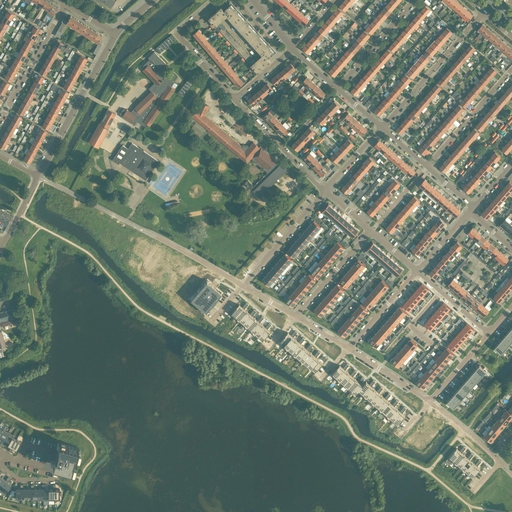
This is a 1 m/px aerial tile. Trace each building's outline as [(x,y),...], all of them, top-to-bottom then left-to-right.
[(46,1),(44,0),(38,0),(36,4),(40,6),(38,9),(40,10),(42,7),(46,1)] [(286,0),(282,5),(287,9),(291,4),(286,0)] [(451,0),(448,3),(446,6),(449,9),(447,11),(449,12),(451,10),(453,8),(458,2),(455,0),(451,0)] [(47,11),(51,5),(46,1),(42,7),(47,11)] [(349,6),(344,1),(340,6),(345,10),(347,8),(352,12),(353,10),(349,6)] [(391,11),(395,7),(390,2),(386,6),(391,11)] [(458,2),(453,8),(458,12),(463,7),(458,2)] [(209,18),(213,22),(216,26),(217,25),(216,25),(227,14),(233,20),(230,22),(256,51),(258,48),(264,54),(252,65),(251,64),(258,72),(271,61),(268,58),(275,52),(231,4),(224,10),(221,7),(209,18)] [(291,4),(287,9),(291,13),(296,8),(291,4)] [(57,8),(51,5),(47,11),(53,14),(57,8)] [(388,16),(391,11),(386,6),(382,11),(388,16)] [(425,6),(421,10),(426,15),(430,10),(425,6)] [(338,7),(334,12),(340,17),(344,12),(338,7)] [(463,7),(458,12),(463,16),(468,11),(463,7)] [(296,8),(291,13),(296,17),(300,12),(296,8)] [(421,10),(417,15),(422,19),(424,17),(426,19),(427,17),(428,16),(426,15),(421,10)] [(7,11),(4,16),(11,20),(14,14),(7,11)] [(384,20),(388,16),(382,11),(378,15),(384,20)] [(468,11),(463,16),(468,21),(473,16),(468,11)] [(300,12),(296,17),(300,21),(305,15),(300,12)] [(334,12),(330,17),(336,21),(340,17),(334,12)] [(63,18),(61,21),(62,22),(65,24),(96,43),(97,42),(101,35),(71,15),(67,21),(63,18)] [(305,15),(300,21),(305,25),(309,20),(305,15)] [(378,15),(374,20),(380,25),(384,20),(378,15)] [(417,15),(413,20),(418,24),(422,19),(417,15)] [(1,21),(8,25),(11,20),(4,16),(1,21)] [(330,17),(326,21),(332,26),(336,21),(330,17)] [(376,29),(380,25),(374,20),(370,24),(376,29)] [(413,20),(409,24),(414,28),(418,24),(413,20)] [(442,20),(440,21),(442,23),(447,27),(447,28),(447,27),(443,32),(448,37),(452,32),(454,30),(444,22),(442,20)] [(326,21),(322,26),(328,30),(332,26),(326,21)] [(372,34),(376,29),(370,24),(366,29),(372,34)] [(409,24),(405,29),(410,33),(414,28),(409,24)] [(482,24),(478,29),(481,32),(478,34),(479,35),(481,37),(483,34),(487,28),(482,24)] [(31,31),(37,35),(40,29),(34,25),(31,31)] [(322,26),(318,30),(324,35),(328,30),(322,26)] [(487,28),(483,34),(488,38),(492,33),(487,28)] [(28,36),(34,40),(37,35),(31,31),(28,29),(25,35),(28,36)] [(198,29),(193,34),(197,38),(202,34),(198,29)] [(405,29),(401,33),(406,38),(410,33),(405,29)] [(318,30),(314,35),(320,39),(322,37),(324,39),(325,38),(326,37),(324,35),(318,30)] [(361,35),(360,35),(366,40),(370,35),(365,31),(364,31),(361,35)] [(443,32),(439,37),(444,41),(448,37),(443,32)] [(401,33),(397,38),(402,42),(406,38),(401,33)] [(492,33),(488,38),(491,41),(489,43),(491,44),(493,42),(497,37),(492,33)] [(202,34),(197,38),(201,42),(206,38),(202,34)] [(171,35),(155,49),(159,53),(175,40),(171,35)] [(314,35),(310,39),(316,44),(318,41),(321,43),(322,41),(320,39),(314,35)] [(357,39),(357,40),(362,45),(366,40),(360,35),(357,39)] [(31,45),(34,40),(28,36),(25,41),(31,45)] [(353,39),(351,42),(353,44),(358,49),(362,45),(357,40),(357,39),(352,36),(351,37),(352,39),(353,39)] [(206,38),(201,42),(205,47),(210,43),(212,41),(208,37),(206,38)] [(439,37),(435,41),(440,46),(444,41),(439,37)] [(497,37),(493,42),(498,47),(502,41),(497,37)] [(346,38),(345,40),(347,42),(349,44),(346,46),(347,47),(349,49),(354,54),(358,49),(353,44),(351,42),(348,40),(346,38)] [(397,38),(393,42),(398,47),(399,45),(402,47),(403,45),(404,44),(402,42),(397,38)] [(310,39),(306,44),(312,48),(316,44),(310,39)] [(20,45),(22,46),(28,50),(31,45),(25,41),(22,40),(20,45)] [(57,40),(54,45),(60,49),(63,51),(65,47),(61,45),(63,43),(57,40)] [(435,41),(431,45),(437,50),(440,46),(435,41)] [(501,50),(497,54),(499,56),(503,51),(507,46),(502,41),(498,47),(501,50)] [(393,42),(389,47),(394,51),(398,47),(393,42)] [(210,43),(205,47),(209,51),(213,47),(210,43)] [(306,44),(302,48),(308,53),(312,48),(306,44)] [(60,49),(54,45),(51,51),(57,54),(60,49)] [(431,45),(427,50),(433,55),(437,50),(431,45)] [(470,45),(466,49),(471,54),(475,49),(470,45)] [(19,52),(26,55),(28,50),(22,46),(19,52)] [(511,49),(507,46),(503,51),(506,54),(504,56),(506,58),(508,56),(508,55),(511,50),(511,49)] [(213,47),(209,51),(212,56),(217,51),(213,47)] [(349,49),(345,53),(350,58),(354,54),(349,49)] [(387,49),(383,54),(388,58),(392,53),(387,49)] [(466,49),(462,54),(467,58),(471,54),(466,49)] [(427,50),(423,54),(429,59),(433,55),(427,50)] [(51,51),(48,56),(54,59),(57,54),(51,51)] [(149,59),(143,65),(145,67),(143,70),(155,82),(148,88),(151,91),(134,108),(135,109),(132,113),(127,109),(126,111),(123,109),(120,113),(122,115),(122,116),(134,125),(137,121),(145,127),(147,124),(149,125),(174,89),(171,86),(174,82),(172,80),(175,76),(170,72),(164,78),(157,72),(166,63),(154,51),(148,57),(149,59)] [(217,51),(212,56),(216,60),(221,56),(217,51)] [(23,60),(26,55),(19,52),(16,57),(23,60)] [(345,53),(341,58),(346,63),(350,58),(345,53)] [(383,54),(379,58),(384,62),(386,64),(387,63),(391,60),(388,58),(383,54)] [(423,54),(419,59),(425,64),(429,59),(423,54)] [(462,54),(458,59),(463,63),(465,65),(466,64),(468,62),(469,60),(467,58),(462,54)] [(77,60),(84,64),(87,59),(80,55),(77,60)] [(45,61),(51,65),(54,59),(48,56),(45,61)] [(221,56),(216,60),(220,65),(225,60),(221,56)] [(16,57),(13,62),(20,66),(23,60),(16,57)] [(416,59),(413,62),(415,63),(421,68),(425,64),(419,59),(417,57),(416,59)] [(341,58),(337,62),(343,67),(346,63),(341,58)] [(379,58),(375,63),(380,67),(384,62),(379,58)] [(458,59),(454,63),(459,67),(463,63),(458,59)] [(77,60),(74,66),(81,69),(84,64),(77,60)] [(225,60),(220,65),(224,69),(229,65),(225,60)] [(45,61),(42,67),(47,70),(51,65),(45,61)] [(17,71),(20,66),(13,62),(10,67),(17,71)] [(337,62),(333,67),(339,72),(343,67),(337,62)] [(286,67),(291,73),(296,68),(291,63),(286,67)] [(375,63),(371,67),(376,72),(380,67),(375,63)] [(415,63),(411,68),(412,68),(417,73),(421,68),(415,63)] [(454,63),(450,68),(455,72),(459,67),(454,63)] [(81,69),(74,66),(72,64),(69,70),(72,71),(78,75),(81,69)] [(407,64),(405,66),(408,68),(407,68),(409,70),(407,72),(413,77),(417,73),(412,68),(411,68),(407,64)] [(229,65),(224,69),(227,73),(232,69),(229,65)] [(488,71),(493,76),(497,71),(492,66),(488,71)] [(10,67),(7,72),(14,76),(17,71),(10,67)] [(47,70),(42,67),(39,72),(44,75),(47,70)] [(286,77),(291,73),(286,67),(281,71),(286,77)] [(333,67),(329,71),(335,76),(339,72),(333,67)] [(371,67),(367,72),(372,76),(376,72),(371,67)] [(450,68),(446,72),(451,76),(455,72),(450,68)] [(232,69),(227,73),(231,78),(236,74),(232,69)] [(72,71),(69,76),(75,80),(78,75),(72,71)] [(281,71),(276,75),(282,81),(286,77),(281,71)] [(489,80),(493,76),(488,71),(484,75),(489,80)] [(14,76),(7,72),(4,78),(11,81),(14,76)] [(367,72),(363,77),(368,81),(372,76),(367,72)] [(446,72),(442,77),(447,81),(451,76),(446,72)] [(35,79),(41,82),(44,77),(38,74),(35,79)] [(236,74),(231,78),(235,82),(240,78),(236,74)] [(406,74),(402,79),(407,84),(411,79),(406,74)] [(282,81),(276,75),(272,79),(277,85),(282,81)] [(485,85),(489,80),(484,75),(480,80),(485,85)] [(75,80),(69,76),(66,81),(72,85),(75,80)] [(186,82),(178,93),(183,97),(191,85),(194,79),(189,76),(186,82)] [(240,78),(235,82),(239,87),(244,82),(242,80),(244,78),(242,76),(240,78)] [(304,84),(300,89),(302,91),(306,86),(311,80),(306,76),(301,82),(304,84)] [(363,77),(359,81),(364,86),(368,81),(363,77)] [(442,77),(438,82),(443,86),(447,81),(442,77)] [(0,79),(0,84),(0,85),(7,89),(10,83),(1,78),(0,79)] [(35,79),(32,84),(37,88),(41,82),(35,79)] [(402,79),(398,83),(403,88),(407,84),(402,79)] [(309,88),(305,92),(308,94),(311,90),(316,85),(311,80),(306,86),(309,88)] [(482,89),(485,85),(480,80),(476,84),(482,89)] [(72,85),(66,81),(63,87),(70,90),(72,85)] [(359,81),(355,86),(360,90),(364,86),(359,81)] [(267,83),(262,87),(267,93),(272,89),(267,83)] [(398,83),(394,88),(400,93),(403,88),(398,83)] [(436,83),(432,88),(437,92),(441,87),(436,83)] [(37,88),(32,84),(29,90),(34,93),(37,88)] [(482,89),(476,84),(472,89),(478,94),(482,89)] [(316,85),(311,90),(316,95),(321,89),(316,85)] [(355,86),(351,91),(356,95),(358,93),(360,95),(362,93),(361,93),(362,92),(360,90),(355,86)] [(390,88),(388,90),(388,91),(390,92),(396,97),(400,93),(394,88),(392,86),(391,88),(390,88)] [(258,91),(263,97),(267,93),(262,87),(258,91)] [(59,94),(65,98),(68,92),(62,88),(59,94)] [(432,88),(428,93),(433,97),(437,92),(432,88)] [(316,95),(315,97),(319,101),(321,99),(326,93),(321,89),(316,95)] [(478,94),(472,89),(468,93),(474,98),(478,94)] [(29,90),(26,95),(31,98),(34,93),(29,90)] [(258,91),(253,96),(258,101),(263,97),(258,91)] [(506,91),(502,95),(507,100),(511,95),(506,91)] [(390,92),(386,97),(392,102),(396,97),(390,92)] [(428,93),(424,97),(429,101),(433,97),(428,93)] [(474,98),(468,93),(464,98),(470,103),(474,98)] [(63,103),(65,98),(59,94),(56,99),(63,103)] [(23,100),(28,104),(31,98),(26,95),(23,100)] [(502,95),(499,100),(503,104),(507,100),(502,95)] [(258,101),(253,96),(248,100),(253,105),(258,101)] [(386,97),(382,101),(388,106),(392,102),(386,97)] [(424,97),(420,102),(425,106),(429,101),(424,97)] [(470,103),(464,98),(460,103),(466,107),(470,103)] [(63,103),(56,99),(53,104),(60,108),(63,103)] [(23,100),(20,106),(25,109),(28,104),(23,100)] [(334,100),(330,105),(335,110),(340,106),(334,100)] [(499,100),(495,104),(500,108),(503,104),(499,100)] [(382,101),(378,106),(384,111),(388,106),(382,101)] [(420,102),(416,106),(421,111),(425,106),(420,102)] [(251,158),(267,172),(253,185),(248,180),(242,185),(248,190),(251,187),(260,196),(286,171),(293,179),(295,177),(285,167),(284,168),(278,162),(277,163),(275,162),(275,157),(268,152),(268,151),(267,151),(267,150),(266,150),(266,149),(265,149),(261,145),(259,147),(253,142),(249,146),(249,145),(243,145),(242,146),(205,115),(209,106),(202,103),(199,109),(198,109),(192,116),(240,157),(247,163),(251,158)] [(57,113),(60,108),(53,104),(50,110),(57,113)] [(459,104),(455,109),(460,114),(464,109),(459,104)] [(495,104),(491,109),(496,113),(500,108),(495,104)] [(331,115),(335,110),(330,105),(325,110),(331,115)] [(25,109),(20,106),(17,111),(22,114),(25,109)] [(378,106),(374,111),(380,115),(384,111),(378,106)] [(416,106),(412,111),(417,115),(421,111),(416,106)] [(449,112),(451,113),(456,118),(460,114),(455,109),(453,107),(451,109),(449,112)] [(98,147),(104,136),(108,129),(107,128),(116,113),(108,109),(99,124),(98,123),(92,134),(89,132),(85,139),(98,147)] [(491,109),(487,113),(492,117),(496,113),(491,109)] [(57,113),(50,110),(47,115),(54,118),(57,113)] [(325,110),(321,114),(327,120),(331,115),(325,110)] [(268,121),(273,115),(269,111),(263,116),(268,121)] [(412,111),(408,115),(413,120),(415,122),(416,121),(417,120),(420,117),(417,115),(412,111)] [(343,118),(348,122),(353,116),(348,112),(343,118)] [(16,113),(13,118),(18,122),(21,116),(16,113)] [(451,113),(447,118),(452,123),(456,118),(451,113)] [(487,113),(483,117),(488,121),(490,119),(492,121),(494,119),(492,117),(487,113)] [(327,120),(321,114),(317,119),(322,124),(327,120)] [(51,124),(54,118),(47,115),(44,120),(51,124)] [(278,120),(273,115),(268,121),(272,125),(278,120)] [(408,115),(404,120),(409,124),(413,120),(408,115)] [(357,120),(353,116),(348,122),(353,126),(357,120)] [(483,117),(480,122),(484,126),(488,121),(483,117)] [(10,124),(15,127),(18,122),(13,118),(10,124)] [(447,118),(443,122),(448,127),(452,123),(447,118)] [(40,124),(41,125),(48,129),(51,124),(44,120),(42,119),(40,124)] [(282,124),(278,120),(272,125),(277,130),(282,124)] [(357,130),(362,125),(357,120),(353,126),(357,130)] [(404,120),(400,125),(405,129),(409,124),(404,120)] [(285,122),(282,124),(277,130),(281,134),(287,129),(289,126),(285,122)] [(443,122),(439,127),(444,132),(448,127),(443,122)] [(480,122),(476,126),(480,130),(484,126),(480,122)] [(10,124),(7,129),(12,132),(15,127),(10,124)] [(367,129),(362,125),(357,130),(362,135),(367,129)] [(400,125),(396,129),(401,134),(405,129),(400,125)] [(435,127),(433,129),(433,130),(435,131),(440,136),(444,132),(439,127),(437,125),(435,127)] [(37,133),(44,136),(47,131),(40,127),(37,133)] [(309,127),(305,131),(310,137),(315,132),(309,127)] [(474,128),(470,132),(475,137),(479,132),(474,128)] [(4,134),(9,138),(12,132),(7,129),(4,134)] [(301,136),(306,141),(310,137),(305,131),(301,136)] [(435,131),(431,136),(437,141),(440,136),(435,131)] [(44,136),(37,133),(36,132),(33,137),(35,138),(41,142),(44,136)] [(470,132),(466,137),(471,141),(475,137),(470,132)] [(4,134),(1,140),(6,143),(9,138),(4,134)] [(163,144),(160,148),(165,152),(165,151),(166,152),(187,167),(195,154),(175,140),(174,139),(169,136),(163,144)] [(301,136),(296,140),(302,146),(306,141),(301,136)] [(423,136),(421,138),(423,140),(421,143),(423,145),(429,150),(433,145),(427,140),(425,139),(423,136)] [(431,136),(427,140),(433,145),(437,141),(431,136)] [(466,137),(462,141),(467,145),(471,141),(466,137)] [(41,142),(35,138),(32,143),(38,147),(41,142)] [(348,138),(343,143),(349,148),(353,144),(348,138)] [(302,146),(296,140),(292,145),(297,150),(302,146)] [(379,149),(384,144),(379,140),(373,147),(377,151),(379,149)] [(462,141),(459,145),(464,150),(467,145),(462,141)] [(35,152),(38,147),(32,143),(29,148),(35,152)] [(158,161),(157,160),(132,143),(128,149),(122,145),(113,158),(115,160),(114,161),(118,164),(119,162),(145,180),(158,161)] [(345,153),(349,148),(343,143),(339,147),(345,153)] [(420,145),(417,148),(419,149),(425,154),(429,150),(423,145),(421,143),(420,145)] [(388,148),(384,144),(379,149),(384,153),(388,148)] [(506,144),(502,149),(506,153),(510,149),(506,144)] [(459,145),(455,150),(460,154),(464,150),(459,145)] [(131,174),(93,147),(73,176),(111,203),(131,174)] [(340,157),(345,153),(339,147),(335,152),(340,157)] [(33,157),(35,152),(29,148),(26,154),(33,157)] [(388,157),(393,151),(388,148),(384,153),(388,157)] [(455,150),(451,154),(456,158),(460,154),(455,150)] [(397,155),(393,151),(388,157),(393,161),(397,155)] [(309,162),(314,157),(310,152),(309,152),(304,158),(309,162)] [(336,162),(340,157),(335,152),(330,157),(336,162)] [(495,152),(491,157),(496,161),(500,156),(495,152)] [(30,163),(33,157),(26,154),(23,159),(30,163)] [(451,154),(447,158),(452,163),(456,158),(451,154)] [(397,165),(402,159),(397,155),(393,161),(397,165)] [(313,167),(319,161),(314,157),(309,162),(313,167)] [(369,157),(365,161),(370,166),(375,161),(369,157)] [(492,166),(496,161),(491,157),(487,161),(492,166)] [(447,158),(444,163),(448,167),(452,163),(447,158)] [(406,163),(402,159),(397,165),(402,168),(406,163)] [(317,171),(323,166),(319,161),(313,167),(317,171)] [(365,161),(361,166),(369,172),(369,173),(371,171),(368,168),(370,166),(365,161)] [(488,170),(492,166),(487,161),(483,166),(488,170)] [(406,172),(411,167),(406,163),(402,168),(406,172)] [(451,169),(448,167),(444,163),(440,167),(444,172),(447,174),(451,169)] [(323,166),(317,171),(322,176),(327,170),(323,166)] [(361,166),(357,171),(362,175),(365,172),(367,174),(369,172),(361,166)] [(484,175),(488,170),(483,166),(479,170),(484,175)] [(416,171),(411,167),(406,172),(411,176),(416,171)] [(480,179),(484,175),(479,170),(475,175),(480,179)] [(357,171),(353,175),(359,180),(362,175),(357,171)] [(353,175),(349,180),(355,184),(357,186),(360,181),(359,180),(353,175)] [(476,184),(480,179),(475,175),(471,179),(476,184)] [(395,179),(391,184),(396,189),(401,184),(395,179)] [(419,185),(424,189),(429,183),(425,179),(419,185)] [(472,188),(476,184),(471,179),(467,183),(472,188)] [(349,180),(345,184),(351,189),(353,191),(357,186),(355,184),(349,180)] [(424,189),(429,193),(434,187),(429,183),(424,189)] [(468,193),(472,188),(467,183),(463,188),(468,193)] [(341,189),(344,191),(343,193),(348,197),(353,191),(351,189),(345,184),(341,189)] [(391,184),(387,188),(392,193),(396,189),(391,184)] [(507,196),(511,191),(505,186),(501,191),(507,196)] [(381,188),(380,190),(383,193),(388,198),(392,193),(387,188),(385,187),(383,189),(381,188)] [(429,193),(433,197),(438,191),(434,187),(429,193)] [(443,195),(438,191),(433,197),(438,201),(443,195)] [(501,191),(497,195),(503,200),(507,196),(501,191)] [(383,193),(379,197),(384,202),(388,198),(383,193)] [(438,201),(442,205),(447,199),(443,195),(438,201)] [(497,195),(493,200),(499,205),(503,200),(497,195)] [(414,196),(410,200),(416,205),(420,201),(414,196)] [(379,197),(375,202),(380,207),(384,202),(379,197)] [(447,199),(442,205),(447,209),(452,203),(447,199)] [(372,200),(368,204),(371,206),(377,211),(380,207),(375,202),(372,200)] [(410,200),(406,205),(412,210),(416,205),(410,200)] [(495,209),(499,205),(493,200),(489,204),(495,209)] [(325,208),(322,211),(327,215),(333,207),(328,203),(324,207),(325,208)] [(456,207),(452,203),(447,209),(451,213),(456,207)] [(495,209),(489,204),(485,209),(491,214),(495,209)] [(406,205),(402,209),(408,214),(412,210),(406,205)] [(366,207),(364,209),(366,211),(367,211),(372,216),(377,211),(371,206),(368,209),(366,207)] [(333,207),(327,215),(331,218),(337,211),(333,207)] [(451,213),(456,217),(461,211),(456,207),(451,213)] [(402,209),(398,214),(404,219),(408,214),(402,209)] [(491,214),(485,209),(481,213),(487,219),(491,214)] [(337,211),(331,218),(335,222),(342,215),(337,211)] [(6,213),(2,221),(7,224),(11,216),(6,213)] [(398,214),(394,218),(400,223),(404,219),(398,214)] [(342,215),(335,222),(340,226),(346,219),(342,215)] [(394,218),(390,223),(396,228),(400,223),(394,218)] [(439,218),(435,222),(441,227),(445,223),(439,218)] [(346,219),(340,226),(344,230),(350,223),(346,219)] [(505,219),(500,225),(504,229),(509,223),(505,219)] [(310,225),(317,231),(321,227),(314,221),(310,225)] [(435,222),(431,227),(437,232),(441,227),(435,222)] [(350,223),(344,230),(348,234),(355,226),(350,223)] [(386,227),(392,233),(392,232),(394,234),(396,236),(397,234),(401,237),(399,239),(401,241),(404,238),(406,236),(403,234),(400,231),(396,228),(390,223),(386,227)] [(310,225),(306,229),(313,236),(317,231),(310,225)] [(348,234),(346,236),(351,240),(353,238),(357,234),(357,233),(359,230),(355,226),(348,234)] [(431,227),(427,232),(433,236),(437,232),(431,227)] [(468,233),(472,237),(477,231),(472,227),(470,230),(468,233)] [(313,236),(306,229),(302,234),(310,240),(313,236)] [(477,231),(472,237),(476,241),(481,235),(477,231)] [(427,232),(424,236),(429,241),(433,236),(427,232)] [(310,240),(302,234),(299,238),(306,244),(310,240)] [(476,241),(474,243),(479,247),(481,245),(486,239),(481,235),(476,241)] [(420,240),(420,241),(425,245),(429,241),(424,236),(420,240)] [(407,237),(401,243),(404,246),(407,242),(410,239),(407,237)] [(299,238),(295,242),(302,249),(306,244),(299,238)] [(486,239),(481,245),(485,249),(490,243),(486,239)] [(334,246),(341,252),(344,248),(337,241),(334,246)] [(418,242),(416,245),(421,250),(425,245),(420,241),(418,242)] [(452,246),(458,251),(462,246),(456,241),(452,246)] [(291,247),(298,253),(302,249),(295,242),(291,247)] [(369,247),(367,250),(371,253),(377,246),(373,242),(369,246),(369,247)] [(490,243),(485,249),(488,251),(486,253),(488,255),(490,253),(495,247),(490,243)] [(414,244),(410,248),(412,250),(414,252),(417,254),(421,250),(416,245),(414,244)] [(330,250),(337,256),(341,252),(334,246),(330,250)] [(377,246),(371,253),(376,257),(382,250),(377,246)] [(454,255),(458,251),(452,246),(448,250),(454,255)] [(298,253),(291,247),(287,251),(294,257),(298,253)] [(495,247),(490,253),(492,255),(494,257),(499,251),(495,247)] [(337,256),(330,250),(326,254),(333,261),(337,256)] [(382,250),(376,257),(380,261),(386,254),(382,250)] [(448,250),(445,255),(450,259),(454,255),(448,250)] [(499,251),(494,257),(499,261),(504,255),(499,251)] [(285,253),(281,258),(289,264),(292,260),(285,253)] [(333,261),(326,254),(322,259),(329,265),(333,261)] [(386,254),(380,261),(384,265),(390,258),(386,254)] [(445,255),(441,259),(446,264),(450,259),(445,255)] [(504,255),(499,261),(504,265),(509,259),(504,255)] [(289,264),(281,258),(278,262),(285,268),(289,264)] [(390,258),(384,265),(389,269),(395,261),(390,258)] [(329,265),(322,259),(318,263),(326,269),(329,265)] [(441,259),(437,264),(442,268),(446,264),(441,259)] [(358,260),(354,264),(362,270),(366,265),(363,263),(362,263),(358,260)] [(395,261),(389,269),(393,272),(399,265),(395,261)] [(274,266),(281,273),(285,268),(278,262),(274,266)] [(326,269),(318,263),(315,267),(322,274),(326,269)] [(354,264),(351,268),(358,275),(358,274),(360,276),(363,273),(361,271),(362,270),(354,264)] [(437,264),(433,268),(438,273),(442,268),(437,264)] [(399,265),(393,272),(398,277),(402,273),(401,272),(403,269),(399,265)] [(270,271),(277,277),(281,273),(274,266),(270,271)] [(311,272),(318,278),(322,274),(315,267),(311,272)] [(351,268),(347,273),(354,279),(358,275),(351,268)] [(433,268),(429,273),(434,278),(438,273),(433,268)] [(266,275),(273,281),(277,277),(270,271),(266,275)] [(347,273),(343,277),(350,283),(354,279),(347,273)] [(305,278),(312,285),(316,280),(309,274),(305,278)] [(273,281),(266,275),(262,279),(270,286),(273,281)] [(343,277),(339,281),(343,285),(343,286),(346,288),(348,289),(352,284),(350,283),(343,277)] [(305,278),(301,283),(308,289),(312,285),(305,278)] [(382,280),(378,284),(385,291),(389,286),(385,283),(385,282),(382,279),(382,280)] [(448,285),(452,289),(458,283),(453,279),(448,285)] [(308,289),(301,283),(297,287),(305,293),(308,289)] [(422,283),(418,287),(425,293),(429,289),(422,283)] [(452,289),(457,293),(462,287),(458,283),(452,289)] [(505,283),(501,288),(507,293),(511,288),(505,283)] [(333,288),(341,294),(344,290),(337,284),(333,288)] [(378,284),(374,289),(381,295),(385,291),(378,284)] [(305,293),(297,287),(294,291),(301,298),(305,293)] [(418,287),(415,290),(422,296),(425,293),(418,287)] [(467,291),(462,287),(457,293),(461,297),(467,291)] [(333,288),(330,292),(337,299),(341,294),(333,288)] [(503,297),(507,293),(501,288),(497,292),(503,297)] [(374,289),(370,293),(377,299),(381,295),(374,289)] [(415,290),(412,294),(419,300),(422,296),(415,290)] [(290,296),(297,302),(301,298),(294,291),(290,296)] [(461,297),(466,300),(471,295),(467,291),(461,297)] [(337,299),(330,292),(326,297),(333,303),(337,299)] [(499,302),(503,297),(497,292),(493,297),(499,302)] [(370,293),(366,297),(373,304),(377,299),(370,293)] [(412,294),(409,298),(416,304),(419,300),(412,294)] [(476,299),(471,295),(466,300),(470,304),(476,299)] [(297,302),(290,296),(286,300),(293,306),(297,302)] [(475,308),(480,302),(482,300),(478,296),(476,299),(470,304),(475,308)] [(333,303),(326,297),(322,301),(329,307),(333,303)] [(366,297),(363,302),(370,308),(373,304),(366,297)] [(409,298),(406,301),(412,307),(416,304),(409,298)] [(329,307),(322,301),(318,305),(325,312),(329,307)] [(406,301),(402,305),(409,311),(412,307),(406,301)] [(443,302),(440,306),(447,312),(450,308),(443,302)] [(475,308),(480,312),(485,307),(480,302),(475,308)] [(239,304),(232,313),(236,316),(243,308),(242,307),(239,304)] [(357,309),(364,315),(368,310),(361,304),(357,309)] [(325,312),(318,305),(314,310),(321,316),(325,312)] [(396,311),(403,317),(407,313),(399,306),(396,311)] [(440,306),(437,309),(444,315),(447,312),(440,306)] [(480,312),(484,316),(489,310),(485,307),(480,312)] [(243,308),(236,316),(240,320),(247,311),(244,309),(243,308)] [(357,309),(353,313),(360,319),(364,315),(357,309)] [(437,309),(434,313),(440,319),(444,315),(437,309)] [(247,311),(240,320),(244,323),(251,315),(250,314),(247,311)] [(403,317),(396,311),(392,315),(399,321),(403,317)] [(360,319),(353,313),(349,317),(356,323),(360,319)] [(434,313),(430,317),(437,323),(440,319),(434,313)] [(251,315),(244,323),(248,326),(255,318),(252,315),(251,315)] [(388,319),(395,326),(399,321),(392,315),(388,319)] [(356,323),(349,317),(345,322),(352,328),(356,323)] [(430,317),(427,320),(434,326),(437,323),(430,317)] [(255,318),(248,326),(251,330),(259,321),(258,320),(255,318)] [(384,324),(392,330),(395,326),(388,319),(384,324)] [(427,320),(424,324),(431,330),(434,326),(427,320)] [(17,327),(15,321),(1,324),(3,331),(17,327)] [(259,321),(251,330),(255,333),(262,325),(260,322),(259,321)] [(342,326),(349,332),(352,328),(345,322),(342,326)] [(467,323),(464,327),(470,333),(474,329),(467,323)] [(381,328),(388,334),(392,330),(384,324),(381,328)] [(262,325),(255,333),(259,336),(266,328),(265,327),(262,325)] [(349,332),(342,326),(338,330),(345,337),(349,332)] [(464,327),(460,330),(467,336),(470,333),(464,327)] [(266,328),(259,336),(263,340),(270,332),(267,329),(266,328)] [(377,332),(384,339),(388,334),(381,328),(377,332)] [(460,330),(457,334),(464,340),(467,336),(460,330)] [(288,332),(281,341),(285,344),(292,336),(291,335),(288,332)] [(384,339),(377,332),(373,337),(380,343),(384,339)] [(457,334),(454,337),(461,343),(464,340),(457,334)] [(511,340),(505,335),(502,339),(508,345),(511,340)] [(292,336),(285,344),(289,348),(296,339),(293,337),(292,336)] [(380,343),(373,337),(371,339),(370,338),(368,341),(372,344),(376,347),(380,343)] [(454,337),(451,341),(458,347),(461,343),(454,337)] [(296,339),(289,348),(292,351),(300,343),(299,342),(296,339)] [(418,345),(411,339),(407,343),(414,349),(418,345)] [(498,343),(505,349),(508,345),(502,339),(498,343)] [(451,341),(448,345),(454,351),(458,347),(451,341)] [(300,343),(292,351),(296,354),(303,346),(301,343),(300,343)] [(403,348),(410,354),(414,349),(407,343),(403,348)] [(498,343),(493,349),(496,351),(497,350),(501,353),(505,349),(498,343)] [(303,346),(296,354),(300,358),(307,349),(306,349),(303,346)] [(403,348),(399,352),(406,358),(410,354),(403,348)] [(454,354),(447,348),(443,352),(450,358),(454,354)] [(307,349),(300,358),(304,361),(311,353),(308,350),(307,349)] [(399,352),(395,357),(403,363),(406,358),(399,352)] [(446,362),(450,358),(443,352),(439,356),(446,362)] [(311,353),(304,361),(308,364),(315,356),(314,355),(311,353)] [(315,356),(308,364),(312,368),(319,359),(316,357),(315,356)] [(442,367),(446,362),(439,356),(435,361),(442,367)] [(403,363),(395,357),(393,359),(392,359),(390,361),(394,364),(399,367),(403,363)] [(319,359),(312,368),(316,371),(323,363),(319,359)] [(431,365),(439,371),(442,367),(435,361),(431,365)] [(340,365),(333,373),(337,377),(344,369),(343,368),(340,365)] [(435,375),(439,371),(431,365),(428,369),(435,375)] [(483,375),(487,369),(484,366),(483,368),(480,365),(476,369),(483,375)] [(344,369),(337,377),(340,380),(348,372),(345,369),(344,369)] [(431,380),(435,375),(428,369),(424,374),(431,380)] [(472,373),(479,379),(483,375),(476,369),(472,373)] [(348,372),(340,380),(344,384),(352,375),(351,374),(348,372)] [(469,377),(476,383),(479,379),(472,373),(469,377)] [(431,380),(424,374),(420,378),(427,384),(431,380)] [(352,375),(344,384),(348,387),(355,379),(353,376),(352,375)] [(465,381),(472,387),(476,383),(469,377),(465,381)] [(425,387),(427,384),(420,378),(416,382),(421,386),(420,387),(424,390),(426,387),(425,387)] [(355,379),(348,387),(352,390),(359,382),(358,381),(355,379)] [(465,381),(462,385),(468,391),(472,387),(465,381)] [(359,382),(352,390),(356,394),(359,390),(363,385),(360,383),(359,382)] [(363,385),(359,390),(363,393),(370,385),(369,384),(366,382),(363,385)] [(370,385),(363,393),(367,397),(374,388),(371,386),(370,385)] [(468,391),(462,385),(458,389),(465,395),(468,391)] [(374,388),(367,397),(371,400),(378,392),(377,391),(374,388)] [(465,395),(458,389),(454,393),(461,399),(465,395)] [(378,392),(371,400),(375,403),(382,395),(379,392),(378,392)] [(451,398),(458,403),(461,399),(454,393),(451,398)] [(382,395),(375,403),(378,407),(386,398),(385,398),(382,395)] [(386,398),(378,407),(382,410),(389,402),(387,399),(386,398)] [(458,403),(451,398),(446,403),(449,405),(450,404),(454,408),(458,403)] [(389,402),(382,410),(386,413),(393,405),(392,404),(389,402)] [(393,405),(386,413),(390,417),(397,408),(394,406),(393,405)] [(397,408),(390,417),(394,420),(401,412),(400,411),(397,408)] [(511,413),(505,408),(501,412),(510,420),(511,417),(511,413)] [(401,412),(394,420),(398,424),(405,415),(402,413),(401,412)] [(501,412),(497,417),(499,418),(506,424),(510,420),(501,412)] [(499,418),(495,422),(502,429),(506,424),(499,418)] [(495,422),(491,427),(499,433),(502,429),(495,422)] [(491,427),(488,431),(495,437),(499,433),(491,427)] [(0,435),(0,440),(1,441),(3,442),(8,432),(3,429),(3,430),(0,435)] [(488,431),(484,435),(488,439),(488,440),(491,443),(493,440),(495,437),(488,431)] [(8,432),(3,442),(4,442),(7,444),(12,437),(13,435),(8,432)] [(12,437),(7,444),(11,446),(12,447),(16,439),(12,437)] [(21,442),(16,439),(12,447),(13,448),(17,450),(21,442)] [(58,451),(56,457),(55,456),(53,464),(56,465),(71,469),(74,461),(73,461),(75,455),(76,456),(78,447),(60,442),(58,451)] [(457,448),(449,456),(453,460),(461,451),(460,451),(457,448)] [(461,451),(453,460),(457,463),(465,455),(462,452),(461,451)] [(465,455),(457,463),(461,466),(468,458),(467,457),(465,455)] [(468,458),(461,466),(465,470),(472,461),(469,459),(468,458)] [(472,461),(465,470),(469,473),(476,465),(475,464),(472,461)] [(476,465),(469,473),(473,477),(480,468),(477,466),(476,465)] [(7,482),(6,481),(1,488),(0,488),(0,490),(4,494),(7,490),(8,491),(10,488),(9,487),(11,485),(7,482)]
